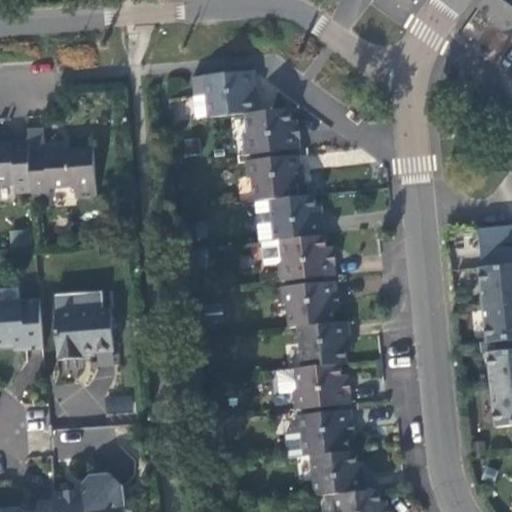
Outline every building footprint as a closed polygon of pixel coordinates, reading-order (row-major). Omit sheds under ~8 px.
[(503,31),(511,38),(511,0),(486,0),(480,9),(493,19),(505,28),(503,31)] [(208,121),(211,120),(244,117),(253,117),(251,101),(251,92),(255,91),(254,75),(204,80),(206,98),(193,99),(195,121),(208,120),(208,121)] [(190,81),(192,99),(193,99),(206,98),(204,80),(190,81)] [(242,140),(244,158),(300,153),(298,135),(291,136),(290,124),(289,113),(253,117),(244,117),(246,140),(242,140)] [(50,126),(33,127),(34,139),(35,149),(52,148),(51,143),(50,126)] [(22,190),(38,189),(35,149),(34,139),(8,141),(0,141),(0,182),(21,181),(22,190)] [(52,148),(35,149),(38,189),(38,201),(57,200),(56,185),(81,183),(82,196),(103,194),(100,145),(79,147),(72,147),(71,142),(51,143),(52,148)] [(251,180),(253,205),(298,201),(297,188),(296,177),(303,176),(301,160),(245,164),(246,181),(251,180)] [(314,213),(313,199),(298,201),(253,205),(257,245),(260,245),(279,243),(324,238),(322,222),(315,222),(314,213)] [(278,267),(280,284),(336,279),(334,263),(328,264),(326,251),(325,238),(324,238),(279,243),(260,245),(263,269),(278,267)] [(483,270),(487,307),(511,304),(511,249),(499,251),(500,268),(483,270)] [(286,308),(288,330),(297,330),(333,326),(332,313),(331,304),(338,304),(336,286),(281,291),(282,308),(286,308)] [(31,348),(48,346),(45,298),(0,301),(0,342),(14,342),(30,341),(31,348)] [(511,304),(487,307),(491,346),(497,345),(511,343),(511,304)] [(117,308),(63,312),(66,358),(76,357),(89,356),(89,351),(120,348),(117,308)] [(220,308),(205,309),(207,327),(222,326),(220,308)] [(297,330),(300,371),(340,367),(346,367),(345,353),(344,343),(351,342),(349,324),(333,326),(297,330)] [(511,353),(498,355),(492,355),(496,392),(511,390),(511,353)] [(293,394),(294,414),(350,407),(348,390),(342,391),(341,381),(340,367),(300,371),(274,373),(276,396),(293,394)] [(511,390),(496,392),(500,430),(511,428),(511,390)] [(105,397),(107,416),(134,413),(132,394),(105,397)] [(280,437),(282,461),(310,459),(348,455),(347,442),(346,433),(353,432),(351,414),(295,419),(297,435),(280,437)] [(310,459),(315,499),(334,497),(365,493),(364,477),(356,478),(355,467),(354,454),(348,455),(310,459)] [(70,491),(58,492),(59,498),(59,511),(130,511),(123,506),(132,496),(130,479),(115,466),(103,467),(83,488),(81,486),(69,487),(70,491)] [(381,511),(381,506),(380,492),(365,493),(334,497),(336,511),(381,511)] [(0,511),(59,511),(59,498),(41,500),(42,508),(28,510),(20,504),(0,505),(0,511)]
